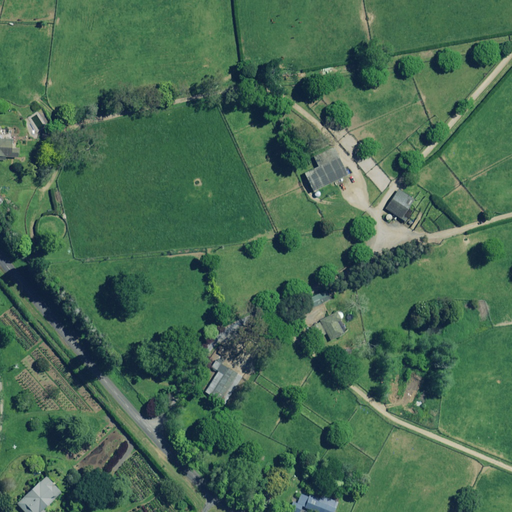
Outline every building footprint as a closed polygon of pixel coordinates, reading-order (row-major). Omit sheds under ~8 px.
[(48,124),(42,112),(32,118),(38,130),(48,124)] [(0,160),(5,161),(5,157),(18,158),(18,149),(11,149),(11,140),(0,139),(0,160)] [(346,176),(333,147),(313,157),(318,167),(304,174),(313,192),(346,176)] [(414,199),(399,190),(386,209),(405,222),(408,218),(403,215),(414,199)] [(330,300),(326,291),(307,300),(311,309),(330,300)] [(340,320),(336,313),(310,328),(317,339),(326,334),(331,341),(343,334),(336,322),(340,320)] [(241,378),(222,366),(205,392),(224,405),(241,378)] [(303,462),(299,460),(295,467),(299,470),(303,462)] [(60,493),(45,477),(16,504),(23,511),(43,511),(42,510),(54,500),(53,499),(60,493)] [(319,497),(310,493),(308,498),(300,496),(297,505),(315,511),(333,511),(336,503),(319,497)]
